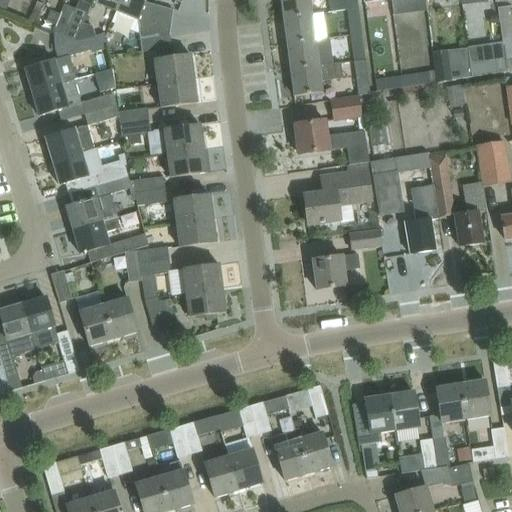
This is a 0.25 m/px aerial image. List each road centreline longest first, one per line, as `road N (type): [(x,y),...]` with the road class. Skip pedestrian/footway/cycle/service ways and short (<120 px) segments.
road 1 (unclassified): [(270,357),(228,0)]
road 2 (unclassified): [(0,433),(270,357)]
road 3 (unclassified): [(270,357),(511,315)]
road 4 (residential): [(0,114),(39,248),(30,262),(0,271)]
